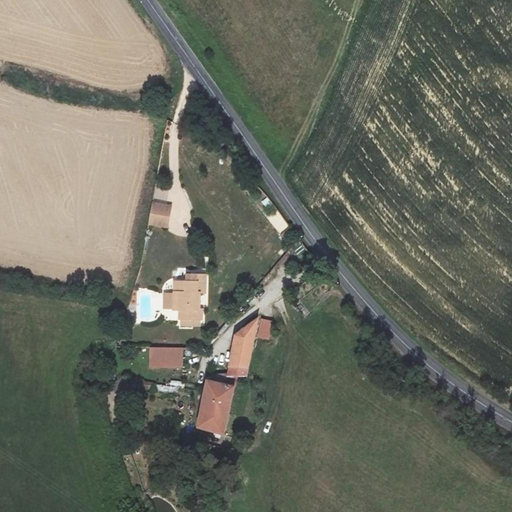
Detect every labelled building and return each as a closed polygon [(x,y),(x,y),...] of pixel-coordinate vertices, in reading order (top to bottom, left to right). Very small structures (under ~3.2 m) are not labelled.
[(167,194),(148,191),(144,213),(163,216),(167,194)] [(176,318),(198,318),(197,307),(194,307),(195,301),(191,301),(191,295),(195,295),(195,291),(201,292),(202,274),(193,273),(193,284),(170,283),(170,296),(174,296),(174,309),(176,309),(176,318)] [(208,376),(230,382),(232,373),(242,372),(252,316),(232,332),(224,372),(208,373),(208,376)] [(150,347),(149,368),(183,368),(183,347),(150,347)] [(230,382),(208,376),(206,381),(202,380),(189,420),(218,431),(230,382)] [(149,391),(170,394),(171,385),(136,379),(114,380),(112,388),(148,388),(149,391)]
